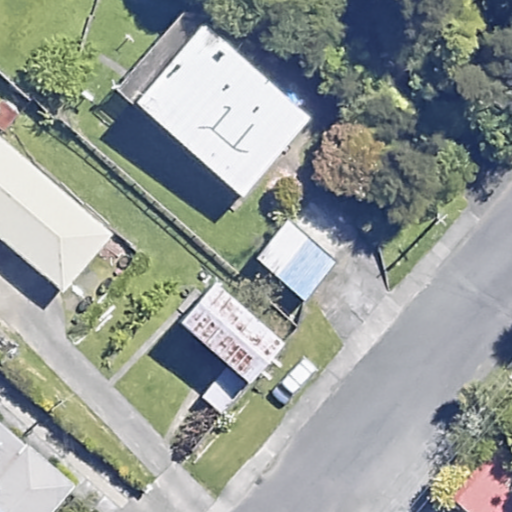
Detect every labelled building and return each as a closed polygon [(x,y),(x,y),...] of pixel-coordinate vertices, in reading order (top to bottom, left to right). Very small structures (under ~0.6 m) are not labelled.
[(308,122),(196,21),(127,97),(239,199),(308,122)] [(0,143),(0,240),(65,294),(113,235),(0,143)] [(358,241),(323,209),(269,267),(304,299),(358,241)] [(281,343),(210,281),(176,320),(248,382),(281,343)] [(0,511),(48,511),(70,488),(0,426),(0,511)] [(511,511),(511,468),(492,455),(457,508),(462,511),(511,511)]
